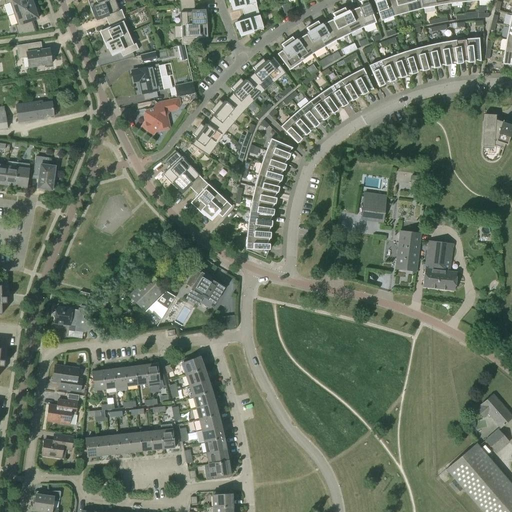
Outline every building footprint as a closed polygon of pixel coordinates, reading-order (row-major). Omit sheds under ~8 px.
[(13,14),(36,7),(33,0),(30,0),(31,0),(30,0),(5,0),(7,4),(10,3),(13,14)] [(114,0),(111,0),(90,8),(92,14),(93,13),(94,15),(96,20),(105,17),(105,18),(107,22),(123,15),(121,10),(118,11),(114,0)] [(254,0),(228,0),(229,3),(231,3),(232,7),(233,10),(242,7),(243,12),(243,14),(257,10),(254,0)] [(356,9),(355,10),(362,28),(376,23),(369,4),(367,0),(363,0),(360,1),(362,7),(355,9),(356,9)] [(395,16),(389,0),(373,0),(375,2),(374,2),(381,21),(395,16)] [(389,0),(395,16),(409,13),(405,0),(389,0)] [(405,0),(409,13),(422,9),(419,0),(405,0)] [(436,7),(434,0),(419,0),(422,9),(436,7)] [(195,8),(194,6),(180,7),(180,26),(206,25),(206,19),(204,19),(204,16),(203,12),(195,12),(195,8)] [(38,14),(36,7),(13,14),(17,25),(14,26),(17,35),(36,33),(36,32),(35,32),(31,21),(36,19),(37,19),(36,15),(38,14)] [(362,28),(355,10),(354,10),(347,13),(345,8),(339,11),(350,34),(362,28)] [(257,10),(243,14),(245,20),(234,23),(236,29),(238,29),(239,32),(241,36),(263,29),(257,10)] [(350,34),(339,11),(333,14),(335,19),(329,22),(328,22),(337,40),(350,34)] [(109,27),(101,31),(99,32),(104,44),(128,34),(123,22),(125,21),(123,15),(107,22),(108,26),(109,27)] [(337,40),(328,22),(327,23),(321,26),(318,21),(312,25),(325,47),(337,40)] [(206,25),(180,26),(181,45),(196,45),(196,38),(207,38),(206,25)] [(325,47),(312,25),(306,28),(309,33),(303,37),(302,37),(313,54),(325,47)] [(128,34),(104,44),(106,49),(108,49),(110,53),(111,55),(119,51),(122,57),(138,50),(135,44),(133,45),(128,34)] [(292,37),(287,41),(301,62),(313,54),(302,37),(301,38),(295,42),(292,37)] [(479,38),(466,39),(468,58),(468,59),(469,63),(469,64),(472,63),(475,63),(475,60),(480,62),(479,38)] [(366,39),(358,42),(360,47),(368,44),(366,39)] [(468,58),(466,39),(454,41),(456,60),(457,60),(457,64),(458,65),(461,64),(463,64),(463,61),(469,63),(468,59),(468,58)] [(301,62),(287,41),(281,45),(284,49),(277,54),(289,70),(301,62)] [(454,41),(441,43),(445,62),(446,66),(446,67),(450,66),(452,65),(452,63),(457,64),(457,60),(456,60),(454,41)] [(38,51),(37,43),(16,46),(18,59),(27,58),(28,68),(36,67),(36,70),(44,69),(43,65),(51,64),(49,49),(38,51)] [(445,62),(441,43),(429,46),(433,64),(434,64),(435,68),(435,69),(438,68),(441,67),(440,65),(446,66),(445,62)] [(429,46),(417,49),(422,67),(423,71),(424,72),(427,71),(429,70),(429,68),(435,68),(434,64),(433,64),(429,46)] [(417,49),(405,52),(410,70),(411,70),(412,74),(412,75),(416,74),(418,73),(417,71),(423,71),(422,67),(417,49)] [(155,52),(140,55),(142,64),(157,61),(155,52)] [(410,70),(405,52),(393,56),(399,74),(400,74),(401,78),(401,79),(405,78),(407,76),(406,74),(412,74),(411,70),(410,70)] [(511,52),(504,52),(502,71),(511,71),(511,52)] [(329,55),(319,61),(322,67),(333,61),(329,55)] [(399,74),(393,56),(381,61),(388,78),(389,78),(390,82),(391,83),(394,82),(396,80),(395,78),(401,78),(400,74),(399,74)] [(257,63),(274,83),(285,73),(273,57),(266,63),(263,59),(257,63)] [(388,78),(381,61),(369,66),(379,87),(380,87),(380,88),(383,86),(385,85),(384,82),(390,82),(389,78),(388,78)] [(250,77),(263,92),(274,83),(257,63),(252,67),(256,72),(250,76),(250,77)] [(311,73),(317,69),(313,64),(307,68),(311,73)] [(139,82),(142,94),(164,89),(159,65),(131,71),(134,83),(139,82)] [(323,77),(330,72),(328,69),(321,73),(323,77)] [(363,69),(351,74),(360,91),(361,91),(363,95),(363,96),(366,94),(368,92),(367,90),(373,90),(373,89),(363,69)] [(308,78),(311,82),(317,77),(315,73),(308,78)] [(360,91),(351,74),(341,81),(350,97),(351,97),(353,101),(356,99),(358,98),(357,96),(363,95),(361,91),(360,91)] [(39,75),(27,77),(28,83),(32,83),(34,93),(56,90),(56,89),(54,79),(40,81),(39,75)] [(240,79),(235,83),(253,102),(263,92),(250,77),(249,78),(244,83),(240,79)] [(311,82),(308,78),(301,83),(304,86),(311,82)] [(341,81),(330,87),(340,103),(341,103),(343,107),(346,105),(348,104),(347,102),(353,101),(351,97),(350,97),(341,81)] [(175,87),(177,96),(194,93),(191,83),(175,87)] [(229,97),(229,98),(243,112),(253,102),(235,83),(230,88),(234,92),(229,97)] [(282,92),(285,96),(292,90),(289,86),(282,92)] [(330,87),(319,94),(330,110),(331,110),(333,113),(334,114),(337,112),(338,110),(337,108),(343,107),(341,103),(340,103),(330,87)] [(35,104),(31,104),(32,110),(44,110),(43,103),(58,101),(57,89),(56,89),(56,90),(34,93),(35,104)] [(285,96),(282,92),(275,98),(278,102),(285,96)] [(295,92),(289,97),(292,100),(298,95),(295,92)] [(330,110),(319,94),(309,102),(321,117),(324,120),(325,121),(327,118),(329,117),(328,115),(333,113),(331,110),(330,110)] [(0,131),(6,131),(5,122),(12,122),(10,96),(0,97),(0,131)] [(292,100),(289,97),(282,102),(285,105),(292,100)] [(219,100),(215,105),(234,122),(243,112),(229,98),(228,99),(228,98),(223,104),(219,100)] [(145,121),(141,127),(153,135),(157,129),(167,127),(164,117),(168,111),(177,109),(180,105),(178,99),(157,103),(153,109),(146,111),(144,114),(145,121)] [(309,102),(299,110),(312,124),(315,127),(315,128),(318,126),(320,124),(318,122),(324,120),(321,117),(309,102)] [(269,104),(262,111),(265,114),(272,107),(269,104)] [(210,120),(225,133),(234,122),(215,105),(210,110),(215,114),(210,120)] [(272,118),(277,112),(274,109),(269,115),(272,118)] [(32,110),(31,116),(40,117),(39,128),(60,131),(61,131),(63,120),(43,117),(44,110),(32,110)] [(312,124),(299,110),(290,118),(303,132),(306,135),(307,135),(309,133),(311,131),(309,129),(315,127),(312,124)] [(265,114),(262,111),(256,117),(259,120),(265,114)] [(494,147),(494,141),(508,145),(511,131),(511,123),(503,120),(503,122),(496,120),(496,115),(486,114),(487,112),(486,112),(485,114),(484,114),(482,146),(494,147)] [(303,132),(290,118),(280,127),(297,143),(298,143),(301,141),(302,139),(301,137),(306,135),(303,132)] [(225,133),(210,120),(209,121),(205,127),(200,124),(196,129),(217,144),(225,133)] [(266,129),(269,126),(263,120),(260,123),(266,129)] [(251,135),(255,126),(251,124),(247,133),(251,135)] [(32,138),(32,144),(44,146),(45,140),(59,142),(60,131),(39,128),(37,138),(32,138)] [(217,144),(196,129),(192,134),(197,138),(192,145),(197,148),(203,152),(208,156),(217,144)] [(245,136),(242,146),(246,149),(250,138),(245,136)] [(290,153),(288,152),(292,148),(271,139),(266,151),(284,158),(284,157),(288,159),(289,159),(290,156),(290,153)] [(266,151),(262,163),(280,169),(280,168),(284,170),(285,170),(286,167),(286,164),(284,163),(288,159),(284,157),(284,158),(266,151)] [(170,167),(164,173),(162,174),(171,184),(190,166),(176,152),(165,162),(170,167)] [(53,191),(56,175),(55,175),(53,175),(54,167),(47,166),(49,158),(35,156),(33,175),(32,175),(32,176),(38,177),(37,188),(36,188),(53,191)] [(7,161),(7,167),(4,184),(15,185),(17,169),(18,163),(7,161)] [(29,164),(18,163),(17,169),(15,185),(27,187),(27,186),(26,186),(29,164)] [(280,169),(262,163),(258,175),(276,180),(280,181),(281,181),(282,178),(283,175),(280,174),(284,170),(280,168),(280,169)] [(190,166),(171,184),(175,188),(176,187),(180,190),(182,192),(188,186),(190,187),(193,190),(203,180),(190,166)] [(258,175),(254,187),(273,191),(277,192),(278,192),(279,189),(279,186),(277,186),(280,181),(276,180),(258,175)] [(425,185),(426,177),(411,175),(410,183),(425,185)] [(197,195),(191,201),(190,203),(200,212),(217,193),(203,180),(193,190),(196,193),(197,195)] [(254,187),(252,199),(270,203),(271,202),(275,203),(276,203),(276,200),(276,197),(274,197),(277,192),(273,191),(254,187)] [(217,193),(200,212),(204,216),(205,215),(207,216),(211,219),(217,213),(222,217),(231,206),(217,193)] [(386,199),(364,196),(361,218),(384,221),(386,199)] [(270,203),(252,199),(249,211),(268,214),(269,214),(273,215),(274,211),(274,209),(272,208),(275,203),(271,202),(270,203)] [(231,211),(226,217),(229,220),(235,214),(231,211)] [(249,211),(248,224),(267,226),(271,226),(272,226),(272,223),(272,220),(270,220),(273,215),(269,214),(268,214),(249,211)] [(229,220),(226,217),(221,223),(224,226),(229,220)] [(248,224),(246,236),(265,238),(266,237),(270,238),(271,238),(271,234),(271,232),(268,231),(271,226),(267,226),(248,224)] [(416,266),(417,256),(420,234),(400,231),(395,269),(415,271),(416,266)] [(373,244),(385,245),(385,235),(374,234),(373,244)] [(265,238),(246,236),(245,250),(265,259),(269,249),(270,249),(270,246),(270,243),(267,243),(270,238),(266,237),(265,238)] [(428,241),(426,257),(425,269),(449,272),(453,244),(428,241)] [(449,272),(425,269),(422,287),(454,291),(456,273),(449,272)] [(192,288),(191,290),(186,298),(197,305),(202,296),(214,303),(223,288),(209,279),(210,278),(201,273),(200,274),(194,271),(186,284),(192,288)] [(143,311),(165,290),(150,274),(128,296),(143,311)] [(166,290),(150,306),(161,318),(175,296),(166,290)] [(88,300),(89,294),(80,291),(78,297),(88,300)] [(85,332),(91,327),(82,317),(81,318),(78,318),(79,311),(71,310),(71,309),(69,309),(68,309),(65,309),(64,308),(56,307),(55,312),(53,313),(52,317),(54,318),(54,323),(62,324),(63,326),(67,327),(68,325),(69,325),(75,325),(74,331),(85,332)] [(186,375),(204,368),(203,367),(200,358),(199,357),(193,359),(192,356),(180,360),(182,365),(185,374),(186,374),(186,375)] [(157,364),(145,366),(148,383),(147,383),(148,388),(159,386),(159,381),(157,370),(157,365),(157,364)] [(167,374),(172,371),(170,364),(164,367),(167,374)] [(60,382),(59,389),(79,392),(81,379),(76,379),(78,369),(54,365),(52,381),(60,382)] [(145,366),(135,367),(137,384),(147,383),(148,383),(145,366)] [(135,367),(124,369),(126,385),(137,384),(135,367)] [(204,368),(186,375),(186,376),(189,385),(190,386),(207,380),(204,368)] [(126,385),(124,369),(113,370),(116,387),(126,385)] [(116,387),(113,370),(103,371),(105,388),(116,387)] [(162,370),(157,370),(159,381),(159,386),(166,385),(162,370)] [(105,388),(103,371),(91,373),(91,374),(92,373),(94,390),(105,388)] [(211,391),(207,380),(190,386),(190,387),(193,396),(193,397),(211,391)] [(211,391),(193,397),(193,398),(196,407),(196,408),(214,403),(211,391)] [(500,428),(511,417),(493,395),(481,405),(481,406),(477,410),(484,417),(488,414),(500,428)] [(58,399),(57,406),(49,405),(46,421),(68,424),(70,414),(75,415),(76,402),(58,399)] [(218,414),(214,403),(196,408),(197,409),(196,409),(199,418),(199,419),(218,414)] [(218,414),(199,419),(200,420),(199,420),(202,429),(202,430),(220,426),(218,414)] [(466,426),(469,429),(472,429),(474,427),(475,423),(473,420),(469,420),(466,422),(466,426)] [(172,432),(172,430),(171,425),(160,426),(161,431),(163,448),(174,447),(174,446),(173,442),(172,432)] [(199,443),(205,442),(223,438),(220,426),(202,430),(196,432),(199,443)] [(497,430),(485,441),(496,453),(508,442),(497,430)] [(163,448),(161,431),(150,432),(152,449),(163,448)] [(150,432),(139,434),(141,450),(152,449),(150,432)] [(53,434),(52,441),(44,440),(41,455),(61,458),(62,450),(65,449),(71,450),(73,437),(53,434)] [(141,450),(139,434),(128,435),(130,451),(141,450)] [(128,435),(118,436),(120,453),(130,451),(128,435)] [(120,453),(118,436),(107,437),(109,454),(120,453)] [(109,454),(107,437),(96,438),(98,455),(109,454)] [(98,455),(96,438),(85,439),(87,456),(86,456),(98,455)] [(223,438),(205,442),(205,443),(207,452),(207,453),(225,450),(223,438)] [(511,511),(511,485),(476,444),(445,470),(481,511),(511,511)] [(225,450),(207,453),(207,454),(209,463),(209,464),(227,461),(225,450)] [(227,461),(209,464),(209,465),(210,475),(211,475),(211,480),(223,478),(223,475),(229,474),(229,472),(228,462),(227,461)] [(461,490),(453,481),(449,485),(457,494),(461,490)] [(59,500),(60,492),(59,491),(36,491),(36,494),(35,494),(33,510),(39,511),(38,511),(57,511),(58,510),(52,509),(53,499),(59,500)] [(213,507),(232,507),(232,506),(232,496),(231,496),(231,494),(225,495),(224,491),(212,492),(213,497),(212,497),(213,506),(213,507)]
